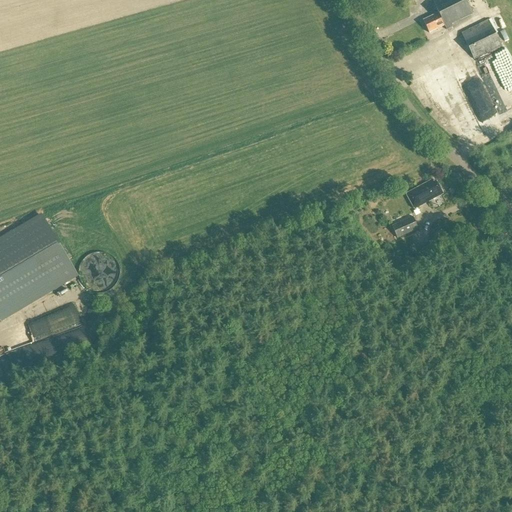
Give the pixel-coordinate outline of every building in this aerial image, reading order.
[(444,27),(445,27),(446,31),(452,28),(450,24),(471,14),(464,0),(434,0),(432,1),(438,14),(423,21),(428,33),(443,26),(444,27)] [(511,0),(488,0),(511,62),(511,0)] [(500,47),(495,34),(497,33),(496,29),(491,19),(461,33),(473,59),(500,47)] [(478,127),(463,92),(438,103),(443,114),(449,111),(453,119),(455,118),(462,134),(478,127)] [(442,194),(435,181),(433,183),(431,180),(405,194),(413,209),(442,194)] [(0,321),(53,289),(78,274),(40,214),(15,230),(0,239),(0,321)] [(396,238),(417,229),(412,217),(391,226),(396,238)] [(105,253),(101,253),(96,253),(92,254),(89,256),(85,258),(83,261),(81,265),(79,269),(79,273),(79,277),(80,281),(82,285),(85,288),(88,290),(92,292),(96,293),(100,294),(104,293),(108,292),(112,290),(115,287),(117,283),(119,280),(120,275),(120,271),(119,267),(118,263),(115,260),(112,257),(109,255),(105,253)] [(77,307),(36,322),(43,339),(83,325),(77,307)]
